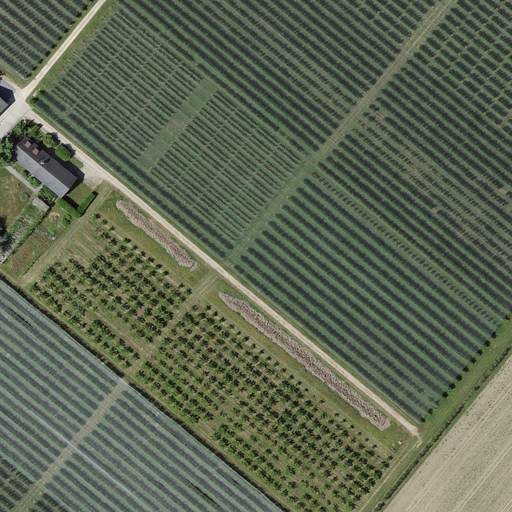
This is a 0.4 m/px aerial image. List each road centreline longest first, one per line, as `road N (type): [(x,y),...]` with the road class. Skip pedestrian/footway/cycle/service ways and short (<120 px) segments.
road 1 (track): [(0,126),(20,103),(414,430)]
road 2 (track): [(0,85),(20,103),(103,0)]
